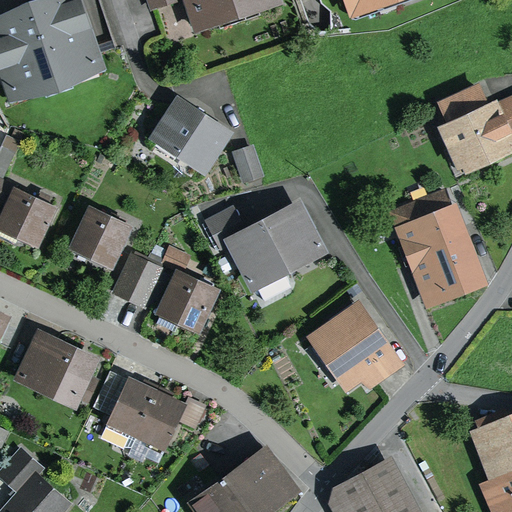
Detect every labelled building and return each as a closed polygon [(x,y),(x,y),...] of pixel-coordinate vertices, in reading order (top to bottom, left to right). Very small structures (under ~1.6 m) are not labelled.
[(0,23),(0,53),(13,92),(96,63),(74,0),(67,0),(44,8),(41,1),(23,8),(21,16),(0,23)] [(192,0),(200,21),(262,0),(192,0)] [(378,0),(351,0),(354,9),(378,0)] [(442,103),(452,126),(442,130),(457,164),(466,160),(468,163),(505,146),(503,143),(511,139),(511,138),(497,105),(487,110),(477,87),(442,103)] [(181,103),(157,138),(201,167),(225,132),(181,103)] [(19,141),(6,135),(0,147),(0,179),(1,180),(19,141)] [(235,153),(245,180),(260,175),(251,147),(235,153)] [(16,189),(0,223),(0,224),(37,241),(53,206),(16,189)] [(394,211),(427,298),(477,280),(443,191),(394,211)] [(265,225),(286,266),(318,249),(297,208),(265,225)] [(91,210),(74,245),(111,263),(127,228),(91,210)] [(233,242),(254,282),(286,266),(265,225),(233,242)] [(169,250),(164,261),(179,268),(184,257),(169,250)] [(132,257),(116,289),(131,296),(144,269),(147,264),(132,257)] [(145,303),(157,275),(144,269),(131,296),(145,303)] [(177,275),(161,310),(198,328),(214,292),(177,275)] [(376,381),(368,368),(389,353),(357,308),(316,337),(348,382),(360,373),(369,386),(376,381)] [(85,400),(94,380),(85,376),(92,362),(39,337),(20,378),(37,386),(40,380),(75,397),(76,396),(85,400)] [(128,379),(108,421),(136,434),(156,392),(128,379)] [(164,447),(184,405),(156,392),(136,434),(164,447)] [(485,485),(497,511),(511,511),(511,424),(509,419),(505,421),(502,414),(484,422),(491,438),(498,435),(504,446),(488,454),(498,480),(485,485)] [(61,511),(69,503),(36,473),(41,467),(21,449),(0,472),(0,474),(19,491),(0,511),(61,511)] [(195,503),(201,511),(255,511),(288,489),(262,453),(195,503)] [(355,510),(355,511),(412,511),(385,461),(341,485),(355,510)]
